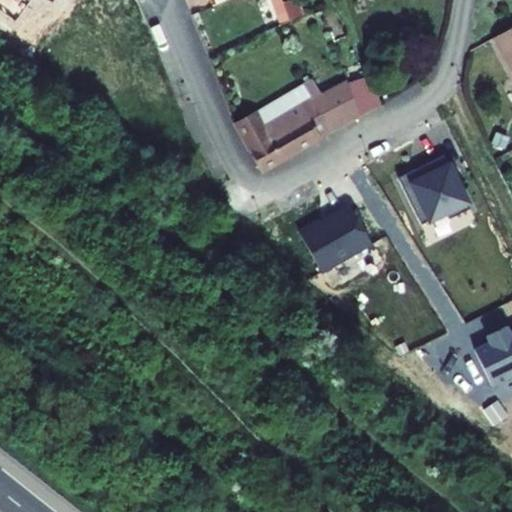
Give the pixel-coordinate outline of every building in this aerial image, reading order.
[(53,0),(0,0),(0,6),(15,17),(26,0),(45,0),(51,4),(53,0)] [(279,0),(268,0),(277,27),(287,23),(279,0)] [(511,18),(489,32),(511,74),(511,18)] [(312,77),(327,125),(375,105),(364,68),(312,77)] [(241,115),(240,111),(235,113),(239,123),(267,168),(324,135),(322,126),(327,125),(312,77),(260,108),(241,115)] [(448,155),(404,175),(427,225),(472,205),(448,155)] [(325,272),(375,243),(348,194),(297,223),(325,272)] [(511,377),(511,329),(507,325),(482,337),(484,341),(471,347),(489,388),(511,377)]
